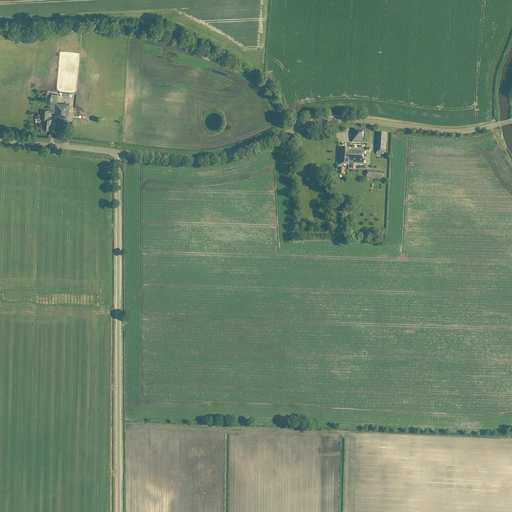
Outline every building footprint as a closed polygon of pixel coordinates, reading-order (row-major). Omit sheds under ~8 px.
[(55,117),(67,118),(69,105),(57,104),(55,117)] [(40,120),(43,120),(42,129),(50,130),(51,120),(48,120),(48,111),(41,111),(40,120)] [(362,143),(363,129),(352,129),(352,142),(362,143)] [(387,141),(387,131),(378,130),(376,155),(383,155),(383,154),(384,141),(387,141)] [(363,151),(364,143),(354,143),(354,151),(349,150),(349,149),(340,148),(339,165),(348,166),(348,163),(362,164),(363,151)] [(381,179),(381,171),(367,170),(366,178),(381,179)]
